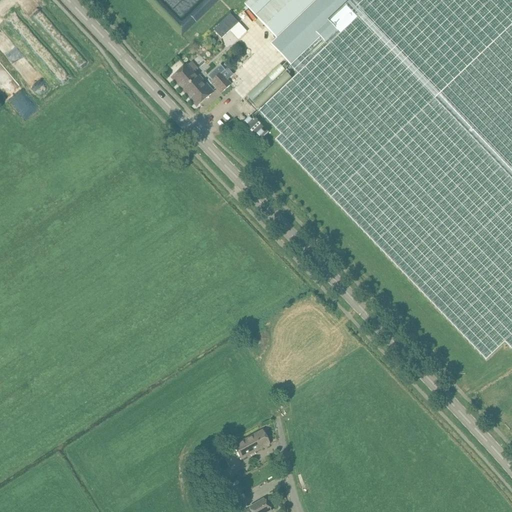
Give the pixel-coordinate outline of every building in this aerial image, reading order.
[(511,0),(249,0),(245,5),(277,38),(271,44),(300,74),(260,112),(282,135),(276,141),(331,198),(486,361),(506,342),(511,349),(511,0)] [(239,23),(221,39),(229,48),(247,32),(239,23)] [(230,84),(222,73),(225,71),(221,65),(208,75),(212,81),(211,82),(220,92),(230,84)] [(213,92),(206,85),(194,72),(192,74),(185,66),(179,72),(171,79),(196,107),(213,92)] [(252,115),(247,120),(241,114),(237,118),(243,124),(259,141),(269,133),(252,115)] [(240,460),(261,449),(270,445),(262,430),(253,435),(233,446),(240,460)] [(225,459),(217,464),(221,472),(229,467),(225,459)] [(236,503),(245,499),(238,482),(229,486),(236,503)] [(255,505),(242,511),(269,511),(271,511),(264,500),(255,505)]
